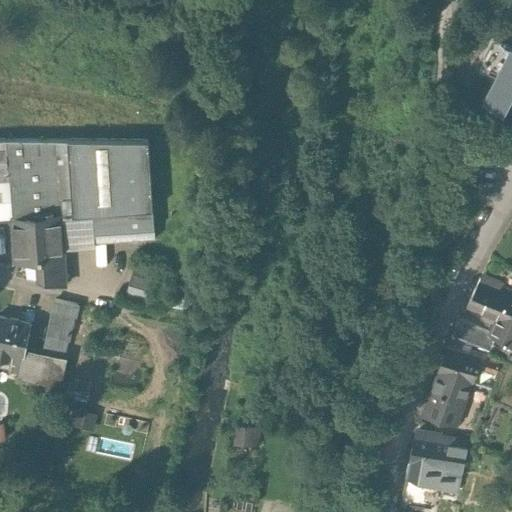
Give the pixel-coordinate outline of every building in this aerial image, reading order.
[(511,42),(488,88),(507,98),(511,91),(511,92),(511,42)] [(0,221),(11,221),(16,274),(68,287),(67,253),(96,251),(96,246),(190,237),(183,152),(151,152),(150,142),(8,139),(0,139),(0,221)] [(127,297),(147,302),(154,271),(134,266),(127,297)] [(498,311),(491,324),(491,325),(511,335),(511,280),(504,277),(502,280),(481,269),(468,296),(498,311)] [(491,325),(491,324),(461,310),(453,326),(490,344),(496,332),(489,329),(491,325)] [(46,384),(54,355),(25,348),(31,323),(0,314),(0,362),(10,365),(8,374),(46,384)] [(449,336),(439,362),(474,374),(478,360),(497,366),(501,354),(471,343),(470,344),(449,336)] [(458,416),(474,374),(439,362),(424,403),(458,416)] [(99,417),(76,410),(72,424),(95,431),(99,417)] [(408,467),(443,475),(447,459),(462,462),(469,431),(441,426),(440,428),(418,424),(408,467)]
